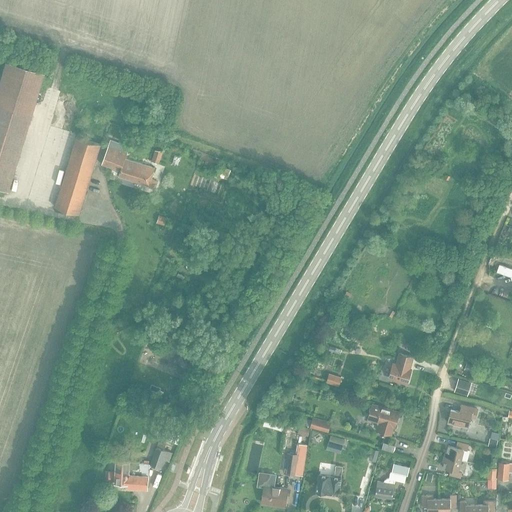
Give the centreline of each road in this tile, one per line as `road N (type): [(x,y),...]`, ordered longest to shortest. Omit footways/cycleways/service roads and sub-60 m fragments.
road 1 (secondary): [(204,465),(433,70),(498,0)]
road 2 (track): [(435,396),(511,197)]
road 3 (residential): [(404,511),(433,427),(435,396)]
